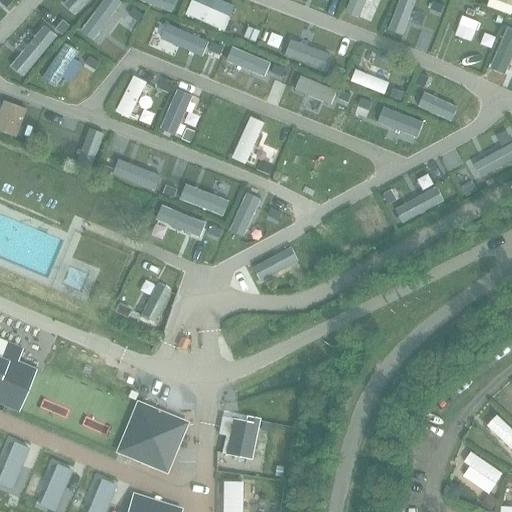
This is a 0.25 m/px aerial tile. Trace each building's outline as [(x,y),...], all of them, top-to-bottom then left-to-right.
[(79,0),(60,23),(73,34),(92,11),(79,0)] [(114,0),(99,27),(113,36),(134,0),(114,0)] [(155,18),(161,5),(150,0),(148,0),(143,12),(155,18)] [(417,0),(416,6),(436,13),(439,0),(417,0)] [(162,43),(174,13),(162,8),(150,38),(162,43)] [(480,42),(490,45),(501,17),(492,13),(480,42)] [(401,27),(414,30),(417,18),(405,14),(401,27)] [(260,31),(263,18),(249,16),(247,28),(260,31)] [(12,54),(28,66),(54,30),(38,19),(12,54)] [(469,40),(480,43),(484,26),(472,24),(469,40)] [(202,57),(214,62),(224,35),(211,31),(202,57)] [(344,68),(353,47),(319,32),(310,53),(344,68)] [(259,80),(271,50),(256,44),(244,74),(259,80)] [(77,46),(57,67),(69,78),(89,57),(77,46)] [(378,77),(387,57),(378,53),(369,73),(378,77)] [(295,62),(285,90),(304,97),(315,69),(295,62)] [(134,105),(150,111),(165,73),(149,67),(134,105)] [(356,119),(363,87),(348,83),(341,115),(356,119)] [(194,117),(193,122),(203,126),(213,96),(192,89),(184,113),(194,117)] [(388,130),(403,138),(416,110),(401,103),(388,130)] [(500,126),(488,134),(495,144),(507,137),(500,126)] [(6,132),(0,143),(0,162),(7,166),(20,139),(6,132)] [(290,140),(277,170),(317,187),(329,157),(290,140)] [(50,147),(34,179),(47,186),(63,154),(50,147)] [(460,192),(475,183),(460,156),(445,164),(460,192)] [(90,166),(74,197),(89,204),(105,173),(90,166)] [(225,203),(235,179),(219,172),(209,197),(225,203)] [(379,192),(385,212),(399,208),(393,188),(379,192)] [(212,219),(204,248),(224,254),(233,225),(212,219)] [(87,238),(80,271),(93,274),(100,241),(87,238)] [(307,241),(265,258),(271,273),(313,255),(307,241)] [(336,242),(323,246),(327,259),(340,254),(336,242)] [(133,264),(135,247),(122,246),(121,263),(133,264)] [(181,337),(176,347),(187,352),(189,347),(191,342),(181,337)] [(35,369),(17,362),(23,348),(0,338),(0,397),(1,398),(0,398),(0,402),(18,410),(35,369)] [(139,405),(119,451),(165,471),(185,425),(139,405)] [(251,461),(260,421),(248,418),(246,424),(223,418),(219,435),(226,437),(222,455),(251,461)] [(14,444),(0,476),(0,485),(13,492),(30,451),(14,444)] [(511,457),(489,445),(478,466),(510,483),(511,478),(511,457)] [(57,466),(40,506),(54,511),(57,511),(74,473),(57,466)] [(26,469),(15,499),(34,505),(45,476),(26,469)] [(102,481),(88,511),(108,511),(118,488),(102,481)] [(220,486),(219,511),(239,511),(240,486),(220,486)] [(138,496),(132,511),(185,511),(138,496)]
